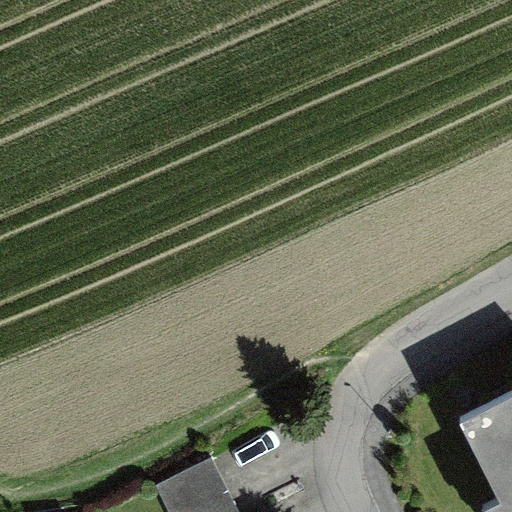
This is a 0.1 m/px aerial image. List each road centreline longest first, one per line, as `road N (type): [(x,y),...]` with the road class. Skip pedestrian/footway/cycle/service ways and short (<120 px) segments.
road 1 (residential): [(511,285),(436,323),(372,372)]
road 2 (residential): [(372,372),(342,433),(352,511)]
